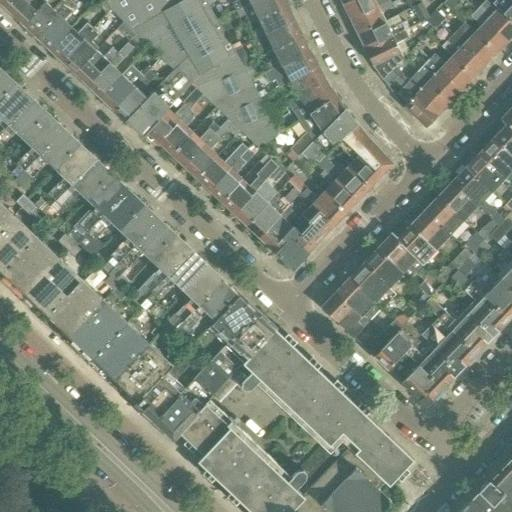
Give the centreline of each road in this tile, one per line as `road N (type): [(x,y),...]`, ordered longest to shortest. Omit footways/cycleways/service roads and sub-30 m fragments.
road 1 (residential): [(286,305),(0,33)]
road 2 (secondary): [(165,511),(0,354)]
road 3 (residential): [(423,163),(360,91),(310,0)]
road 4 (residential): [(286,305),(423,163)]
road 5 (residential): [(431,440),(316,335)]
road 6 (residential): [(423,163),(511,70)]
road 7 (residential): [(511,351),(431,440)]
